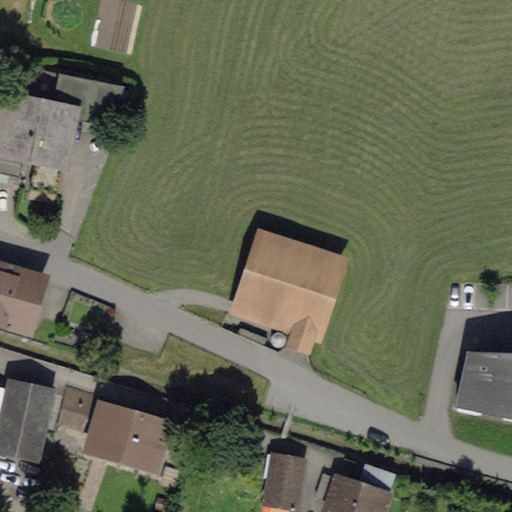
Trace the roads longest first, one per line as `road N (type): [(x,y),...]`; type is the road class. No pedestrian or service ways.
road 1 (residential): [(0,244),(40,255),(434,443),(511,467)]
road 2 (residential): [(0,363),(325,463)]
